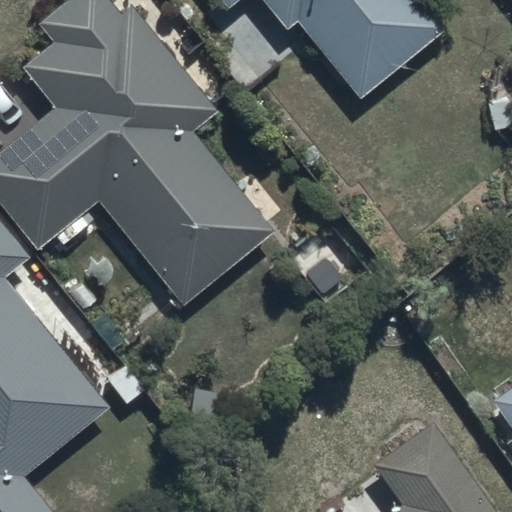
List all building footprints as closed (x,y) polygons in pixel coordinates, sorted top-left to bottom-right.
[(266,219),(186,120),(209,101),(128,0),(46,0),(33,11),(49,30),(18,55),(48,92),(0,130),(0,193),(34,236),(48,224),(56,234),(84,211),(75,200),(93,186),(177,291),(266,219)] [(269,0),(282,15),(292,7),(355,84),(439,15),(426,0),(269,0)] [(0,511),(40,511),(53,502),(20,460),(105,391),(0,263),(24,243),(0,212),(0,511)] [(511,366),(486,385),(511,422),(511,366)] [(396,490),(363,511),(501,511),(429,408),(369,450),(396,490)]
